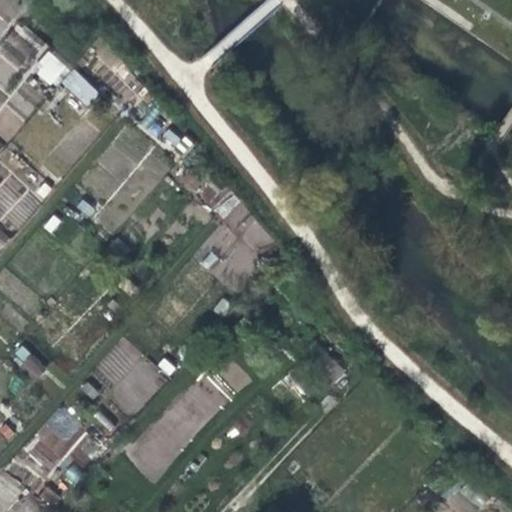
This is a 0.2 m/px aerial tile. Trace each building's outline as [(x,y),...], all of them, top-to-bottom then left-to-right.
[(53,55),(40,70),(53,83),(67,67),(53,55)] [(72,69),(62,81),(87,104),(98,93),(72,69)] [(182,120),(167,137),(182,151),(199,134),(182,120)] [(222,222),(205,240),(217,252),(233,233),(222,222)] [(33,354),(22,366),(37,380),(48,369),(33,354)] [(88,382),(79,391),(96,407),(104,398),(88,382)] [(28,451),(45,468),(69,445),(52,428),(28,451)]
